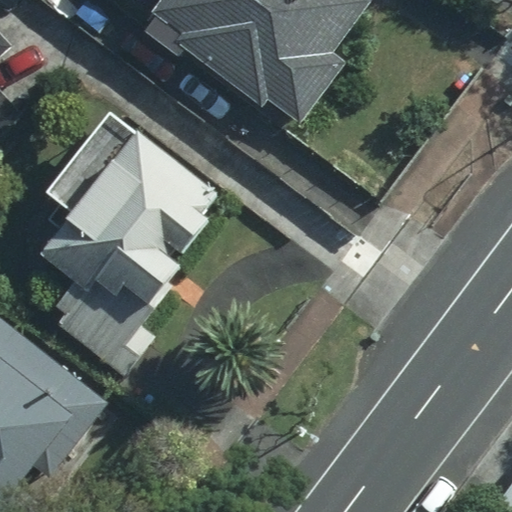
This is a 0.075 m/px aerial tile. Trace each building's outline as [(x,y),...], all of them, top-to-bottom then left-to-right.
[(278,98),(284,91),(310,113),(354,58),(345,50),(385,0),(175,0),(168,9),(278,98)] [(0,58),(19,42),(0,18),(0,144),(32,118),(0,78),(0,58)] [(65,247),(98,272),(64,317),(140,375),(181,322),(159,305),(245,195),(157,128),(65,247)] [(0,305),(0,511),(56,511),(34,494),(114,390),(1,304),(0,305)] [(511,478),(497,499),(511,510),(511,478)]
